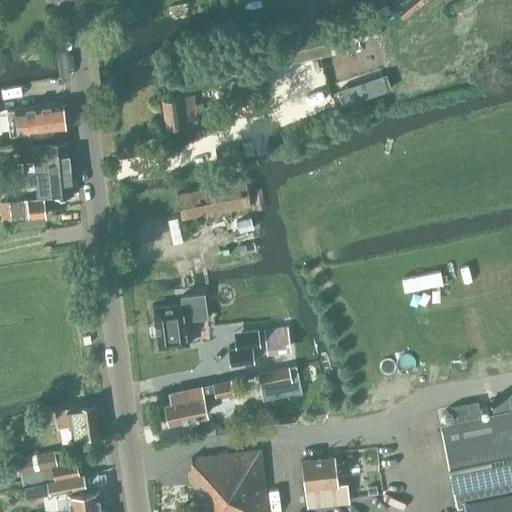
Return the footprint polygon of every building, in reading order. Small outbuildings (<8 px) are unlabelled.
[(376,24),(334,34),(333,30),(250,49),(255,69),(337,51),(336,45),(379,35),(376,24)] [(179,56),(183,83),(238,75),(238,71),(250,70),(248,58),(236,59),(235,49),(179,56)] [(201,106),(196,107),(195,94),(163,98),(167,126),(198,122),(198,118),(203,117),(201,106)] [(62,102),(20,107),(7,109),(10,134),(65,127),(62,102)] [(35,169),(35,170),(69,167),(66,140),(32,143),(34,161),(27,162),(28,170),(35,169)] [(215,149),(218,162),(242,157),(239,144),(215,149)] [(13,162),(15,173),(24,171),(23,161),(13,162)] [(69,167),(35,170),(35,171),(29,172),(30,179),(36,178),(38,197),(72,194),(69,167)] [(24,171),(15,173),(16,183),(26,182),(24,171)] [(3,188),(13,188),(13,178),(3,178),(3,188)] [(176,192),(181,218),(250,205),(245,179),(176,192)] [(41,198),(25,200),(25,204),(26,216),(26,218),(43,216),(41,198)] [(0,201),(0,205),(1,218),(26,216),(25,204),(24,199),(0,201)] [(401,298),(426,291),(419,267),(395,274),(401,298)] [(155,307),(160,348),(189,344),(186,319),(210,315),(206,292),(182,295),(184,303),(155,307)] [(223,318),(256,317),(255,296),(222,297),(223,318)] [(238,346),(230,347),(232,363),(256,359),(254,344),(262,343),(260,327),(245,329),(247,345),(238,346)] [(257,373),(260,386),(291,380),(288,366),(257,373)] [(233,393),(230,378),(168,391),(170,401),(164,402),(168,422),(207,414),(204,399),(233,393)] [(98,433),(94,404),(66,408),(54,410),(57,426),(69,424),(71,437),(98,433)] [(511,511),(511,410),(440,425),(457,507),(464,506),(465,511),(511,511)] [(191,457),(196,511),(267,511),(260,448),(191,457)] [(57,464),(55,450),(18,457),(23,485),(55,478),(78,473),(76,461),(57,464)] [(335,455),(301,459),(307,511),(329,511),(350,509),(347,482),(338,483),(335,455)] [(82,475),(47,482),(49,494),(85,487),(82,475)] [(101,511),(98,489),(67,494),(69,506),(52,508),(52,511),(101,511)]
